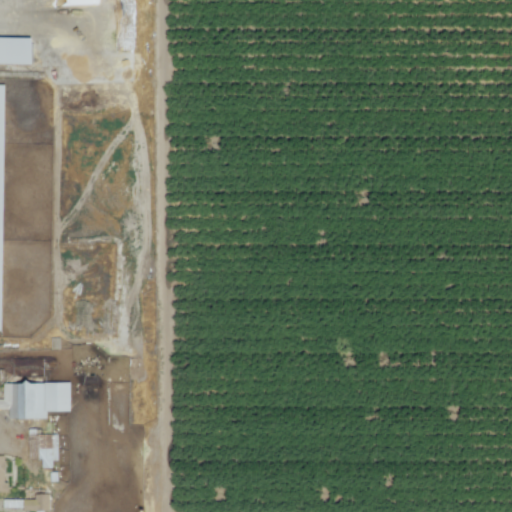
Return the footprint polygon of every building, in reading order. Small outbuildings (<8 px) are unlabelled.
[(132,32),(131,0),(29,0),(30,34),(132,32)] [(31,40),(0,39),(0,66),(31,67),(31,40)] [(117,305),(74,305),(74,339),(117,339),(117,305)] [(46,422),(46,415),(70,415),(70,386),(2,386),(2,411),(8,411),(8,422),(46,422)] [(29,463),(41,463),(41,471),(57,471),(57,436),(29,436),(29,463)] [(47,511),(48,498),(34,498),(34,507),(24,507),(24,511),(47,511)]
